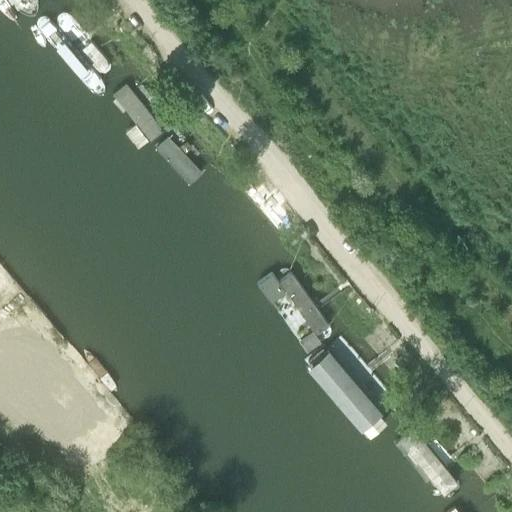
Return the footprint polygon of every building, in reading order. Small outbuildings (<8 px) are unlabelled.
[(0,0),(0,12),(13,5),(9,0),(0,0)] [(70,9),(55,20),(101,79),(113,68),(70,9)] [(92,96),(91,98),(104,86),(101,79),(97,76),(89,68),(56,24),(41,30),(91,97),(92,96)] [(185,183),(201,166),(130,79),(113,94),(185,183)] [(287,261),(258,282),(303,343),(332,322),(287,261)] [(339,343),(314,365),(371,429),(395,408),(339,343)] [(439,493),(458,475),(430,442),(413,422),(393,443),(439,493)]
